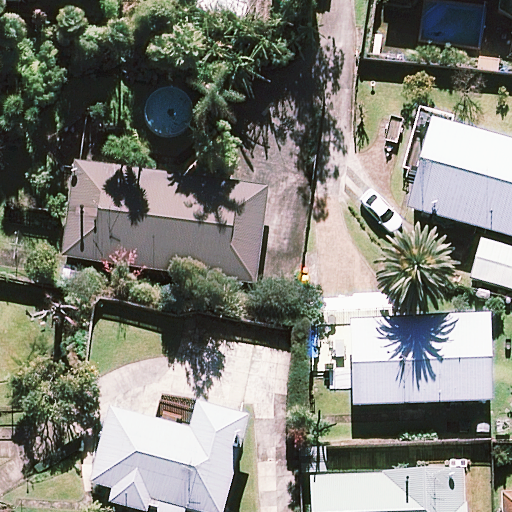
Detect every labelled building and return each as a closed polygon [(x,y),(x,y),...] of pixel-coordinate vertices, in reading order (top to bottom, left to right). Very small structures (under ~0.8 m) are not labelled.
[(511,150),(418,125),(395,211),(511,242),(511,150)] [(266,192),(74,169),(62,263),(255,286),(266,192)] [(511,254),(481,245),(470,281),(511,293),(511,254)] [(488,407),(486,324),(347,327),(348,410),(488,407)] [(222,511),(244,423),(195,411),(189,437),(105,417),(88,488),(111,494),(108,508),(124,511),(222,511)] [(463,511),(463,480),(311,482),(311,511),(463,511)] [(511,511),(511,493),(502,494),(501,511),(511,511)]
